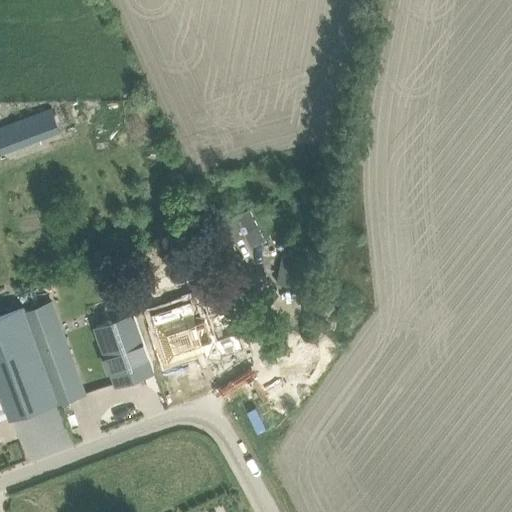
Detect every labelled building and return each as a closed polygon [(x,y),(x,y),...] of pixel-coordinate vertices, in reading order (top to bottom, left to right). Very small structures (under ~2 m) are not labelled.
[(67,104),(10,123),(18,146),(74,127),(67,104)] [(239,217),(211,227),(219,249),(247,239),(243,228),(245,227),(254,250),(267,245),(256,214),(243,219),(244,222),(241,223),(239,217)] [(217,291),(152,312),(168,360),(204,348),(207,357),(242,346),(228,302),(221,304),(217,291)] [(53,298),(25,308),(37,341),(59,401),(83,393),(87,391),(53,298)] [(23,304),(0,312),(0,389),(2,390),(10,415),(10,417),(59,401),(37,341),(25,308),(23,304)] [(106,354),(104,355),(109,370),(111,369),(116,382),(129,378),(131,382),(143,378),(141,374),(154,369),(145,344),(134,312),(96,326),(106,354)]
